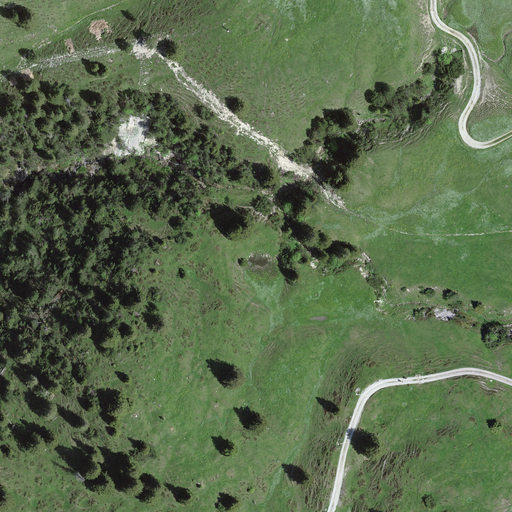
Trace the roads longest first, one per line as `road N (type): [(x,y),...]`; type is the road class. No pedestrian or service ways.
road 1 (track): [(332,511),(359,413),(378,385),(466,369),(511,380)]
road 2 (track): [(511,131),(479,141),(464,130),(480,88),(474,48),(438,14),(437,0)]
